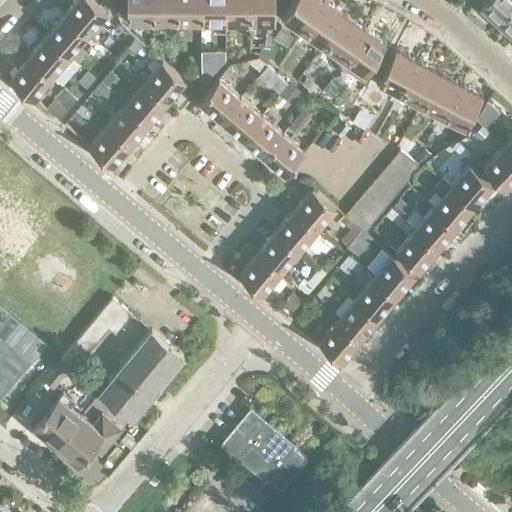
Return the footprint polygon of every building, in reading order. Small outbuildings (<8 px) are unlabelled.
[(95,0),(73,0),(64,11),(87,31),(97,20),(106,9),(95,0)] [(126,0),(126,15),(151,16),(151,0),(126,0)] [(151,0),(151,16),(176,16),(176,0),(151,0)] [(176,0),(176,16),(201,16),(200,0),(176,0)] [(200,0),(201,16),(225,16),(225,0),(200,0)] [(225,0),(225,16),(250,16),(250,0),(225,0)] [(275,0),(250,0),(250,16),(275,16),(275,0)] [(304,26),(321,0),(291,0),(283,12),(304,26)] [(325,40),(345,10),(329,0),(321,0),(304,26),(325,40)] [(511,0),(484,0),(481,3),(498,19),(511,3),(511,0)] [(511,3),(498,19),(511,31),(511,3)] [(346,54),(366,24),(345,10),(325,40),(346,54)] [(64,11),(46,33),(69,52),(87,31),(64,11)] [(366,68),(387,39),(366,24),(346,54),(366,68)] [(69,52),(46,33),(28,54),(51,74),(69,52)] [(400,89),(417,57),(395,45),(378,77),(400,89)] [(9,76),(11,78),(33,96),(51,74),(28,54),(9,76)] [(163,56),(145,78),(168,98),(187,76),(163,56)] [(417,57),(400,89),(422,100),(439,69),(417,57)] [(222,58),(201,59),(201,63),(201,80),(206,80),(225,58),(222,58)] [(101,79),(112,88),(121,78),(110,68),(101,79)] [(439,69),(422,100),(444,112),(461,81),(439,69)] [(199,98),(221,116),(241,93),(219,74),(199,98)] [(150,119),(168,98),(145,78),(126,99),(150,119)] [(102,99),(112,88),(101,79),(91,89),(102,99)] [(483,92),(461,81),(444,112),(465,124),(483,92)] [(46,106),(60,117),(77,96),(64,85),(46,106)] [(243,135),(263,112),(241,93),(221,116),(243,135)] [(476,116),(485,125),(499,110),(487,98),(476,116)] [(132,141),(150,119),(126,99),(108,121),(132,141)] [(265,154),(284,130),(263,112),(243,135),(265,154)] [(288,124),(296,131),(303,123),(295,116),(288,124)] [(108,121),(89,143),(113,163),(132,141),(108,121)] [(286,172),(306,149),(284,130),(265,154),(286,172)] [(511,133),(502,144),(511,152),(511,133)] [(511,178),(511,152),(502,144),(482,164),(505,186),(511,178)] [(420,164),(404,150),(401,147),(394,156),(413,173),(420,164)] [(386,165),(406,181),(413,173),(394,156),(386,165)] [(460,172),(451,183),(475,203),(493,181),(469,161),(460,172)] [(406,181),(386,165),(377,175),(396,192),(406,181)] [(368,186),(387,203),(396,192),(377,175),(368,186)] [(432,204),(456,224),(475,203),(443,176),(434,186),(442,193),(432,204)] [(294,206),(318,227),(336,205),(312,185),(294,206)] [(387,203),(368,186),(357,199),(376,216),(387,203)] [(376,216),(357,199),(346,212),(365,229),(376,216)] [(414,206),(404,218),(437,246),(456,224),(432,204),(424,214),(414,206)] [(276,228),(299,248),(318,227),(294,206),(276,228)] [(395,247),(419,268),(437,246),(404,218),(391,206),(385,213),(408,232),(395,247)] [(276,228),(257,249),(281,270),(281,269),(287,263),(299,248),(276,228)] [(257,249),(239,271),(263,291),(264,290),(272,297),(289,277),(281,270),(257,249)] [(373,273),(397,294),(415,272),(391,252),(373,273)] [(308,292),(327,270),(320,265),(308,279),(304,275),(297,283),(308,292)] [(373,273),(354,295),(378,315),(397,294),(373,273)] [(301,297),(292,289),(281,302),(290,310),(301,297)] [(378,315),(354,295),(336,316),(360,337),(378,315)] [(0,395),(17,376),(46,341),(0,301),(0,395)] [(341,358),(360,337),(336,316),(317,338),(341,358)] [(60,357),(44,377),(55,386),(72,367),(60,357)] [(34,423),(56,442),(82,411),(71,402),(75,397),(64,388),(34,423)] [(103,411),(94,422),(82,411),(56,442),(78,460),(91,445),(101,453),(122,428),(103,411)] [(254,412),(228,442),(268,476),(280,486),(305,457),(293,447),(294,445),(254,412)] [(0,499),(0,511),(15,511),(0,500),(0,499)]
